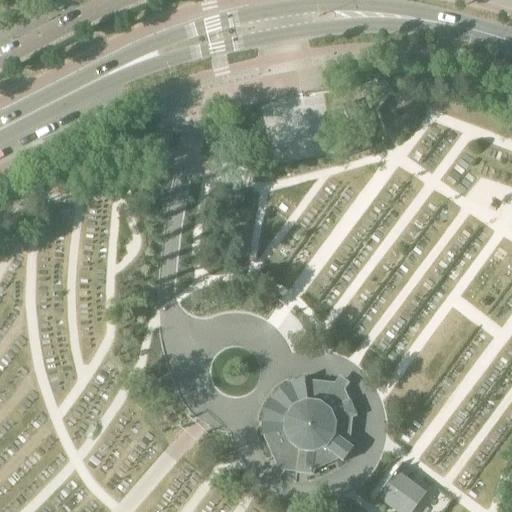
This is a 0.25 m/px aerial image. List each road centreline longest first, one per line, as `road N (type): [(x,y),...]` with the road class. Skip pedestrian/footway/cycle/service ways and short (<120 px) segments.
road 1 (tertiary): [(285,21),(162,50),(0,132)]
road 2 (tertiary): [(511,43),(421,21),(285,21)]
road 3 (residential): [(0,59),(126,0)]
